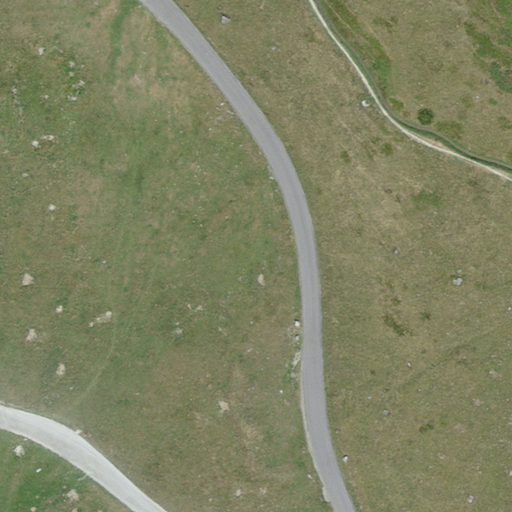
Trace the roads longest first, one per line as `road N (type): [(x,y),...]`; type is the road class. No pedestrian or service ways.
road 1 (unclassified): [(154,0),(273,149),(302,222),(313,325),(310,414),(342,511)]
road 2 (track): [(0,421),(85,463),(146,511)]
